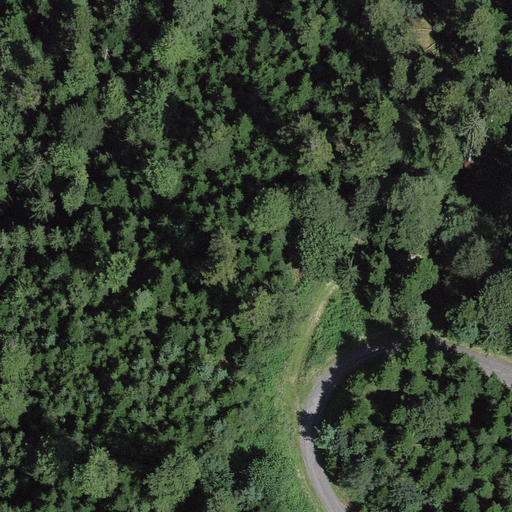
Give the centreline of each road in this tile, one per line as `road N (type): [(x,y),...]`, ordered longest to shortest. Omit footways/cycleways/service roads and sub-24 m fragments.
road 1 (unclassified): [(511,369),(451,352),(387,350),(347,365),(317,397),(318,479),(335,511)]
road 2 (track): [(317,397),(301,372),(299,343),(334,280),(376,256),(511,259)]
